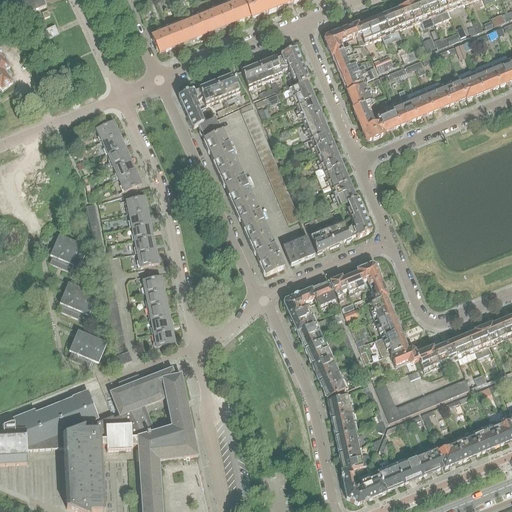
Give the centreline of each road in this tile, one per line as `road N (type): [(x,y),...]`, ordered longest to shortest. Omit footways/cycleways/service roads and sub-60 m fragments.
road 1 (residential): [(121,97),(166,201),(196,349)]
road 2 (residential): [(257,298),(159,81)]
road 3 (residential): [(334,511),(306,390),(257,298)]
road 4 (residential): [(390,242),(417,310),(436,324),(511,294)]
road 5 (residential): [(511,99),(359,163)]
road 6 (residential): [(226,511),(196,349)]
road 7 (residential): [(298,24),(359,163)]
road 8 (residential): [(159,81),(298,24)]
road 9 (residential): [(511,456),(376,511)]
road 10 (residential): [(257,298),(390,242)]
road 11 (residential): [(0,148),(121,97)]
